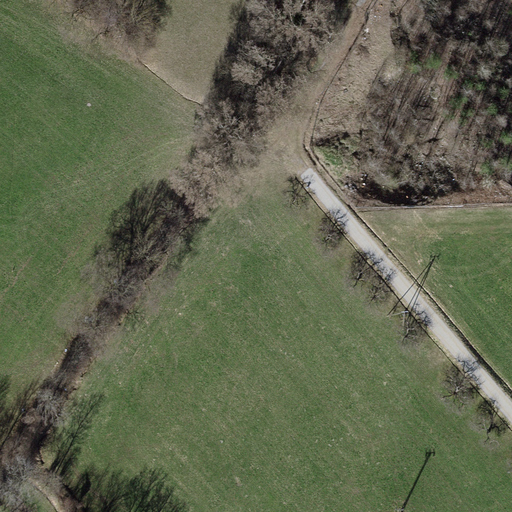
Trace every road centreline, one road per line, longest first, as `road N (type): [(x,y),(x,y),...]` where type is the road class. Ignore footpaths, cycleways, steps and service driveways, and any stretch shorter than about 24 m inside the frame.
road 1 (motorway): [(0,446),(511,368)]
road 2 (motorway): [(511,255),(0,332)]
road 3 (track): [(364,0),(304,118),(303,171),(511,408)]
